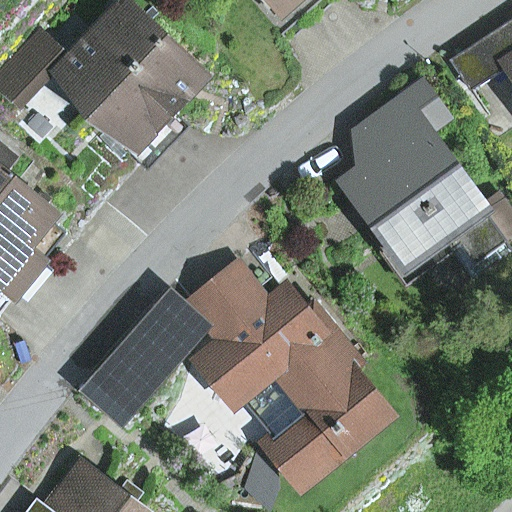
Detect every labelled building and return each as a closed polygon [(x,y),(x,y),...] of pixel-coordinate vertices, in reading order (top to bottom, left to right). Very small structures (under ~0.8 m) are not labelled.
[(260,0),(275,17),(290,3),(286,0),(260,0)] [(203,78),(127,5),(65,71),(95,100),(141,144),(203,78)] [(511,64),(511,21),(452,61),(472,91),(511,64)] [(26,51),(47,70),(62,54),(41,35),(26,51)] [(26,51),(0,77),(0,84),(18,101),(47,70),(26,51)] [(380,229),(391,221),(418,259),(445,240),(454,254),(474,281),(511,253),(511,247),(507,240),(511,236),(511,211),(500,195),(482,208),(428,133),(448,119),(423,84),(377,117),(398,146),(357,175),(347,183),(380,229)] [(356,133),(357,175),(398,146),(377,117),(356,133)] [(42,232),(25,218),(40,201),(0,168),(0,283),(14,267),(24,275),(52,240),(42,232)] [(25,218),(42,232),(56,214),(40,201),(25,218)] [(445,240),(418,259),(391,221),(380,229),(367,232),(408,287),(454,254),(445,240)] [(228,341),(208,357),(242,398),(276,439),(310,481),(387,417),(286,293),(267,309),(231,265),(192,296),(228,341)] [(230,408),(242,398),(208,357),(196,367),(230,408)] [(299,490),(310,481),(276,439),(264,448),(299,490)] [(69,484),(89,498),(102,481),(82,466),(69,484)] [(144,511),(102,481),(89,498),(69,484),(51,508),(56,511),(144,511)] [(41,501),(32,511),(56,511),(51,508),(41,501)]
